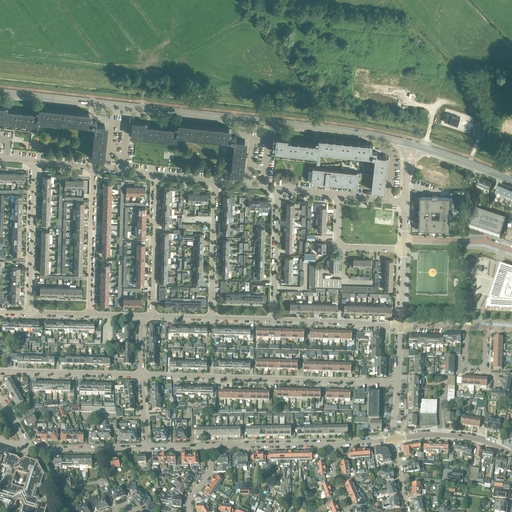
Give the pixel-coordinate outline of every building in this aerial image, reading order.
[(35,109),(35,111),(38,112),(39,112),(38,115),(37,119),(37,122),(39,123),(40,120),(95,126),(97,125),(97,126),(99,121),(98,119),(93,117),(94,115),(92,115),(41,109),(41,108),(39,107),(39,109),(38,109),(35,109)] [(0,108),(0,121),(37,125),(37,122),(37,119),(38,115),(6,111),(6,109),(0,108)] [(447,113),(444,122),(457,126),(460,117),(447,113)] [(178,127),(178,130),(179,130),(178,135),(178,138),(180,138),(181,135),(236,141),(238,141),(240,137),(239,134),(234,133),(235,131),(232,130),(182,124),(182,123),(179,122),(178,125),(176,124),(176,127),(178,127)] [(134,123),(132,136),(177,141),(178,138),(178,135),(179,130),(178,130),(146,127),(147,124),(134,123)] [(91,158),(102,159),(106,126),(97,126),(97,125),(95,126),(91,158)] [(318,156),(321,157),(322,151),(321,146),(287,142),(287,140),(274,138),(273,151),(318,156)] [(322,143),(321,146),(322,151),(376,157),(379,156),(380,152),(379,150),(374,148),(375,146),(372,145),(322,140),(322,143)] [(232,173),(243,175),(246,142),(238,141),(236,141),(232,173)] [(309,167),(308,181),(325,183),(325,184),(330,184),(330,183),(370,188),(372,174),(320,168),(321,157),(318,156),(317,168),(309,167)] [(372,189),(383,190),(387,157),(379,156),(376,157),(372,189)] [(433,161),(430,170),(459,180),(458,183),(462,185),(463,182),(469,184),(472,185),(491,193),(495,184),(467,172),(466,174),(462,172),(462,171),(433,161)] [(499,186),(495,195),(500,197),(504,188),(499,186)] [(508,190),(504,188),(500,197),(505,199),(508,190)] [(450,200),(449,200),(449,198),(450,198),(450,197),(420,197),(421,197),(421,199),(420,199),(420,208),(421,208),(421,210),(420,210),(420,215),(419,216),(421,216),(421,218),(419,218),(419,229),(419,228),(422,228),(422,229),(446,230),(446,229),(449,229),(449,230),(449,218),(452,218),(452,210),(450,209),(450,200)] [(476,214),(471,228),(495,236),(500,222),(476,214)] [(234,227),(230,227),(230,228),(223,227),(223,233),(226,234),(226,236),(234,236),(234,227)] [(180,240),(183,240),(183,234),(183,230),(174,230),(174,233),(180,234),(180,240)] [(326,243),(317,243),(315,243),(315,252),(325,252),(326,243)] [(304,254),(304,262),(315,262),(315,254),(304,254)] [(327,259),(327,265),(330,265),(329,267),(329,271),(338,271),(338,259),(330,259),(327,259)] [(359,267),(359,259),(353,259),(353,262),(350,262),(349,268),(353,268),(353,267),(359,267)] [(511,269),(501,266),(500,265),(485,309),(486,309),(511,310),(511,269)] [(315,283),(315,286),(341,287),(342,286),(342,279),(322,278),(323,267),(315,267),(315,268),(315,271),(315,274),(315,277),(315,280),(315,283)] [(264,271),(257,271),(254,271),(254,277),(254,280),(260,281),(260,277),(264,278),(264,271)] [(203,277),(196,277),(196,283),(194,283),(193,286),(200,286),(200,283),(203,283),(203,277)] [(257,291),(257,301),(263,301),(263,302),(265,302),(266,295),(264,295),(260,294),(260,291),(257,291)] [(196,299),(196,309),(202,309),(202,306),(206,306),(206,299),(196,299)] [(33,323),(33,330),(33,332),(35,332),(35,330),(39,330),(39,332),(42,332),(42,326),(39,326),(39,323),(33,323)] [(150,329),(149,335),(156,335),(159,335),(159,329),(154,329),(154,325),(150,325),(150,329)] [(174,337),(177,337),(177,335),(177,328),(170,328),(170,330),(168,330),(168,335),(170,335),(174,335),(174,337)] [(219,336),(220,329),(214,329),(213,332),(211,332),(211,337),(213,338),(213,336),(219,336)] [(247,340),(247,337),(250,337),(250,338),(253,338),(254,332),(251,332),(251,330),(244,330),(244,337),(244,340),(247,340)] [(156,359),(149,359),(149,366),(152,366),(152,367),(156,367),(156,362),(158,362),(158,359),(156,359)] [(487,379),(481,378),(480,387),(486,387),(486,389),(490,389),(490,382),(487,382),(487,379)] [(409,389),(423,390),(423,384),(424,384),(424,379),(409,379),(409,389)] [(7,390),(15,385),(12,380),(4,384),(7,390)] [(151,385),(151,392),(159,391),(159,390),(162,390),(162,387),(159,388),(159,384),(154,383),(154,385),(151,385)] [(70,384),(64,384),(64,392),(70,392),(70,394),(74,394),(74,387),(70,387),(70,384)] [(10,395),(18,391),(15,385),(7,390),(10,395)] [(111,385),(105,385),(105,393),(105,396),(114,396),(113,389),(111,389),(111,385)] [(182,397),(183,394),(183,387),(176,387),(176,389),(173,389),(174,395),(176,395),(176,396),(182,397)] [(409,400),(421,400),(421,390),(423,390),(409,389),(409,400)] [(505,401),(506,395),(506,390),(502,390),(498,389),(497,391),(491,391),(490,400),(505,401)] [(13,401),(21,396),(18,391),(10,395),(13,401)] [(364,393),(353,392),(353,404),(364,404),(364,393)] [(368,419),(377,419),(378,419),(379,392),(367,392),(366,395),(369,395),(368,419)] [(21,396),(13,401),(16,406),(24,402),(21,396)] [(421,400),(409,400),(408,414),(420,414),(436,415),(437,401),(421,400)] [(359,412),(359,406),(353,406),(353,418),(365,419),(366,413),(360,413),(359,412)] [(24,420),(28,426),(36,421),(34,418),(37,416),(34,411),(28,415),(29,418),(24,420)] [(408,417),(408,428),(416,428),(432,426),(432,427),(437,426),(436,415),(420,414),(408,414),(408,417)] [(485,415),(484,423),(488,424),(487,430),(490,430),(490,432),(493,432),(495,421),(491,420),(491,416),(485,415)] [(495,421),(493,432),(496,433),(496,431),(499,432),(500,425),(504,426),(505,418),(499,417),(499,421),(495,421)] [(171,427),(171,420),(166,419),(164,418),(163,422),(167,423),(167,427),(171,427)] [(359,435),(371,434),(371,422),(370,422),(370,419),(354,419),(354,424),(366,424),(366,425),(358,426),(359,435)] [(371,422),(371,434),(381,433),(381,422),(377,422),(377,419),(370,419),(370,422),(371,422)] [(119,427),(125,427),(125,423),(127,423),(127,422),(114,423),(114,431),(119,431),(119,427)] [(410,451),(413,450),(414,450),(417,453),(417,457),(421,457),(421,453),(421,443),(403,445),(404,452),(405,452),(406,451),(410,450),(410,451)] [(459,454),(462,455),(462,453),(463,453),(464,449),(461,449),(462,445),(455,444),(455,447),(454,447),(454,448),(455,448),(454,451),(460,452),(459,454)] [(0,445),(0,468),(2,467),(9,469),(11,472),(10,474),(7,476),(5,477),(4,482),(3,483),(0,484),(0,506),(11,510),(15,508),(17,502),(20,501),(21,502),(20,502),(23,508),(22,511),(45,511),(48,504),(45,499),(42,501),(41,503),(39,502),(38,500),(33,498),(35,490),(40,487),(44,475),(37,463),(25,459),(20,462),(18,457),(5,453),(6,447),(6,448),(1,447),(1,446),(0,445)] [(462,453),(462,455),(467,456),(467,457),(471,457),(472,452),(471,452),(471,449),(467,448),(468,446),(462,445),(461,449),(464,449),(463,453),(462,453)] [(385,449),(377,449),(375,449),(376,460),(382,464),(392,462),(390,452),(391,451),(390,449),(388,447),(386,448),(385,449)] [(488,451),(485,468),(486,466),(488,467),(488,464),(491,465),(493,452),(488,451)] [(188,466),(188,465),(188,456),(182,456),(182,460),(178,460),(178,466),(188,466)] [(227,456),(222,456),(223,472),(226,472),(226,467),(231,467),(231,465),(227,465),(227,456)] [(111,460),(110,461),(111,464),(106,465),(107,470),(112,469),(112,470),(123,467),(122,463),(119,464),(118,459),(114,460),(114,459),(111,460)] [(340,463),(341,468),(349,467),(348,462),(346,462),(346,460),(342,460),(342,463),(340,463)] [(317,465),(318,470),(325,469),(324,464),(323,464),(322,462),(318,462),(319,464),(317,465)] [(423,466),(420,466),(420,463),(407,465),(408,473),(419,471),(419,473),(424,472),(423,466)] [(350,474),(349,467),(341,468),(342,473),(344,473),(344,475),(350,474)] [(479,469),(471,468),(469,481),(477,482),(479,469)] [(325,469),(318,470),(319,477),(324,476),(324,474),(326,474),(325,469)] [(381,477),(385,476),(385,480),(385,479),(386,482),(394,480),(393,477),(394,476),(394,475),(393,475),(392,471),(384,473),(382,473),(380,474),(381,477)] [(183,479),(190,484),(192,480),(194,478),(195,479),(196,477),(197,472),(189,472),(189,475),(187,473),(185,476),(185,475),(183,479)] [(448,475),(447,483),(459,485),(460,479),(462,480),(463,473),(452,472),(452,475),(448,475)] [(155,478),(156,487),(160,486),(163,485),(163,482),(160,482),(159,475),(156,476),(155,476),(155,478)] [(216,476),(213,481),(219,485),(222,481),(221,480),(222,478),(219,476),(218,478),(216,476)] [(177,478),(176,480),(177,481),(187,488),(190,484),(183,479),(181,477),(180,479),(177,478)] [(174,486),(178,487),(185,491),(187,488),(177,481),(176,480),(174,481),(175,482),(173,485),(174,486)] [(347,489),(354,487),(351,480),(346,482),(347,484),(345,485),(347,489)] [(213,481),(210,485),(218,490),(219,488),(218,487),(219,485),(213,481)] [(127,490),(131,491),(133,483),(129,482),(129,485),(117,489),(121,500),(125,498),(125,497),(127,497),(124,490),(128,489),(127,490)] [(321,487),(323,491),(330,489),(328,484),(327,485),(326,482),(322,484),(323,486),(321,487)] [(136,484),(133,483),(131,491),(134,491),(133,493),(135,495),(131,498),(133,499),(132,500),(135,503),(143,496),(135,487),(136,484)] [(210,485),(207,489),(213,493),(215,491),(216,492),(218,490),(210,485)] [(117,501),(121,500),(117,489),(111,491),(110,487),(107,488),(108,493),(109,495),(112,494),(114,501),(116,500),(117,501)] [(185,491),(178,487),(175,490),(174,492),(179,496),(180,494),(182,495),(185,491)] [(494,488),(494,491),(493,497),(506,499),(506,493),(501,492),(501,489),(494,488)] [(213,493),(207,489),(204,493),(206,494),(204,496),(210,500),(211,498),(210,497),(213,493)] [(332,493),(330,489),(323,491),(325,496),(326,498),(331,496),(330,494),(332,493)] [(350,496),(351,499),(357,496),(358,496),(361,494),(359,490),(358,490),(349,494),(350,496)] [(111,500),(109,495),(108,493),(103,495),(104,499),(101,500),(104,511),(108,509),(108,508),(110,508),(108,501),(111,500)] [(143,496),(135,503),(138,507),(139,506),(140,507),(145,503),(148,505),(147,505),(147,508),(155,507),(154,503),(151,504),(150,499),(149,498),(147,500),(143,496)] [(358,496),(357,496),(351,499),(352,503),(354,503),(355,505),(359,503),(360,502),(360,501),(358,496)] [(99,511),(100,511),(104,511),(101,500),(97,501),(96,497),(90,499),(93,506),(95,505),(98,511),(100,511),(99,511)] [(383,506),(384,505),(399,503),(398,498),(389,499),(390,502),(382,503),(383,506)] [(91,511),(90,507),(93,506),(90,499),(84,501),(86,505),(82,506),(84,511),(91,511)] [(331,511),(338,508),(336,503),(334,504),(333,502),(330,504),(331,506),(329,506),(331,511)] [(84,511),(82,506),(79,507),(78,503),(72,505),(74,511),(77,511),(84,511)]
